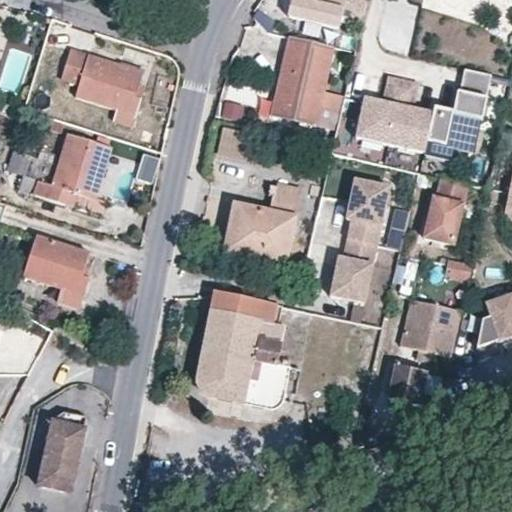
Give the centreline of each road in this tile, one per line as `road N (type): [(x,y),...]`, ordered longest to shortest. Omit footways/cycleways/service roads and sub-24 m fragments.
road 1 (residential): [(137,371),(201,48)]
road 2 (unknown): [(173,275),(395,324)]
road 3 (residential): [(0,469),(36,385),(64,371),(137,371)]
road 4 (residential): [(201,48),(47,3)]
road 5 (unknown): [(308,302),(335,157)]
road 6 (residential): [(114,511),(137,371)]
road 7 (primary): [(461,471),(335,511)]
